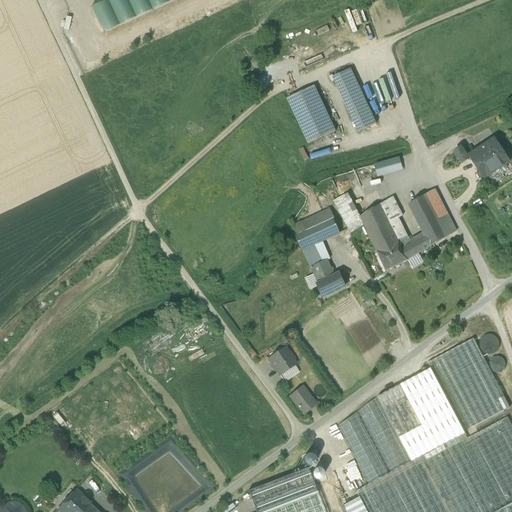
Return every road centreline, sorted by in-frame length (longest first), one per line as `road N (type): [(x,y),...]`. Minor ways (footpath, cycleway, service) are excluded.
road 1 (unclassified): [(40,0),(147,226),(303,435)]
road 2 (unclassified): [(303,435),(511,281)]
road 3 (track): [(0,335),(138,211)]
road 4 (unclassified): [(200,511),(303,435)]
